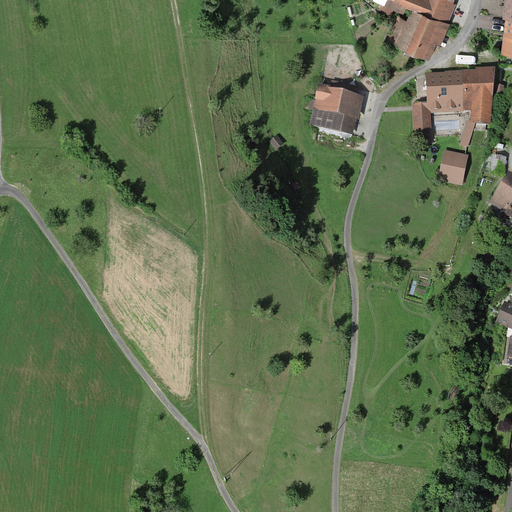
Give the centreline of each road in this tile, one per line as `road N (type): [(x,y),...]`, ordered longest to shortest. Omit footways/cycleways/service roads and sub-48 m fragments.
road 1 (track): [(334,511),(354,334),(346,214),(377,103),(465,35)]
road 2 (track): [(204,450),(206,205),(171,0)]
road 3 (track): [(0,188),(26,202),(106,325),(192,432),(234,511)]
road 4 (track): [(349,257),(422,259),(475,173)]
